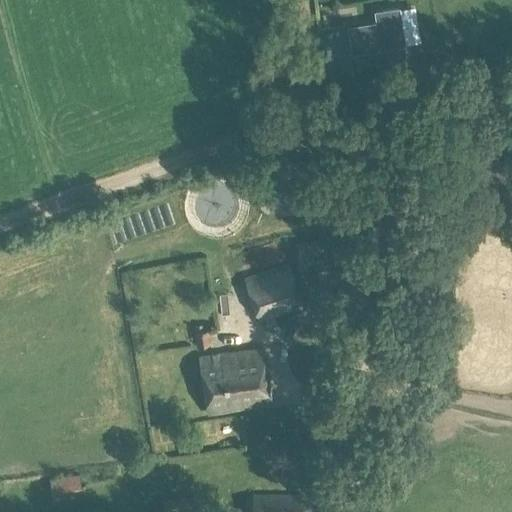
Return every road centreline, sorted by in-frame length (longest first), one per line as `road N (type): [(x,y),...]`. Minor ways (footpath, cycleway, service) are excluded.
road 1 (track): [(327,511),(354,271),(322,151),(299,120),(292,0)]
road 2 (track): [(299,120),(0,228)]
